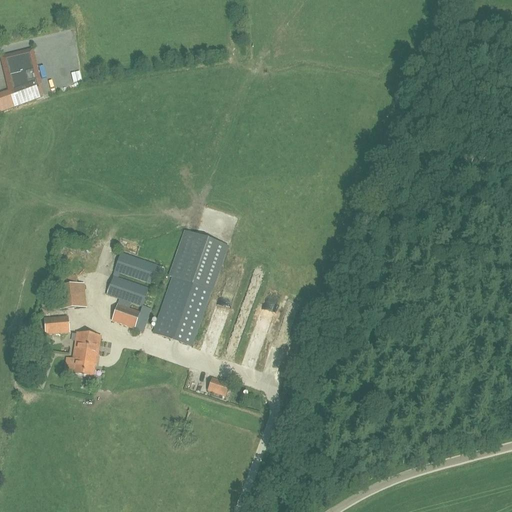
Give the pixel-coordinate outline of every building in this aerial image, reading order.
[(0,97),(0,111),(38,98),(42,96),(39,86),(34,88),(33,85),(37,84),(30,54),(5,61),(13,92),(0,97)] [(106,296),(120,300),(112,322),(134,330),(140,312),(129,308),(131,304),(142,308),(148,289),(117,279),(119,274),(150,284),(156,266),(121,254),(106,296)] [(153,334),(191,347),(218,272),(180,259),(153,334)] [(76,274),(57,276),(58,287),(60,311),(86,308),(83,284),(77,285),(76,274)] [(68,318),(44,319),(45,335),(69,334),(68,318)] [(75,352),(97,355),(100,337),(77,333),(75,352)] [(73,361),(66,359),(64,373),(72,374),(72,375),(93,378),(95,366),(96,366),(97,355),(75,352),(73,361)] [(32,388),(39,390),(51,357),(44,354),(32,388)] [(212,380),(208,392),(225,398),(229,386),(212,380)]
